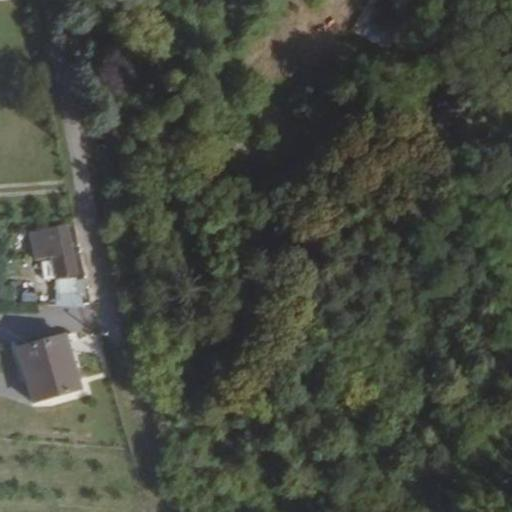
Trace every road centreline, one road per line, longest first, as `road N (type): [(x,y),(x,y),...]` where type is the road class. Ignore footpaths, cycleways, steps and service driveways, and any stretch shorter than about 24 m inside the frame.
road 1 (residential): [(56,0),(146,410)]
road 2 (track): [(0,321),(120,316)]
